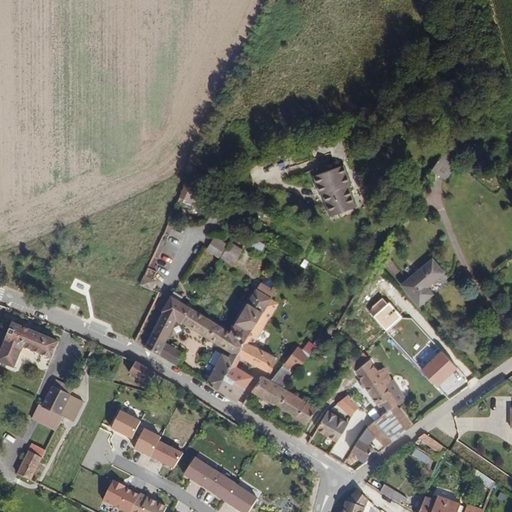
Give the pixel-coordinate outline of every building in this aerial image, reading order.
[(446,181),(458,163),(443,153),(431,171),(446,181)] [(347,182),(349,181),(343,163),(341,164),(347,182)] [(350,193),(347,182),(341,164),(316,172),(322,190),(325,200),(328,200),(331,209),(341,206),(342,209),(351,206),(347,194),(350,193)] [(313,172),(319,191),(322,190),(316,172),(313,172)] [(194,188),(198,187),(197,179),(186,182),(180,195),(188,199),(194,188)] [(331,209),(328,200),(325,200),(329,213),(342,209),(341,206),(331,209)] [(232,228),(228,234),(214,227),(208,238),(223,246),(224,242),(238,249),(245,235),(232,228)] [(253,246),(263,250),(266,244),(256,240),(253,246)] [(425,290),(442,275),(430,262),(401,288),(418,308),(431,297),(425,290)] [(153,280),(157,272),(148,267),(142,278),(139,285),(150,290),(155,281),(153,280)] [(276,300),(281,293),(266,284),(261,290),(269,296),(276,300)] [(278,301),(276,300),(269,296),(261,290),(233,332),(194,307),(196,304),(192,302),(190,304),(187,302),(183,299),(185,295),(178,290),(165,309),(166,310),(145,346),(152,350),(180,367),(187,356),(181,352),(182,349),(177,346),(175,348),(169,345),(184,320),(223,347),(238,357),(233,364),(225,359),(210,384),(240,402),(256,378),(244,371),(250,362),(269,372),(274,364),(272,362),(274,358),(255,347),(281,307),(275,305),(278,301)] [(51,364),(59,346),(13,325),(0,354),(0,365),(13,371),(22,351),(51,364)] [(298,366),(341,336),(335,334),(316,346),(311,340),(300,349),(293,345),(283,364),(295,371),(298,366)] [(437,387),(458,368),(442,351),(421,370),(437,387)] [(386,368),(379,373),(370,361),(354,373),(381,410),(385,406),(389,412),(402,437),(411,430),(397,405),(404,399),(395,380),(386,368)] [(285,389),(295,371),(283,364),(273,382),(285,389)] [(161,379),(139,366),(136,365),(130,376),(150,388),(151,387),(155,389),(161,379)] [(285,389),(273,382),(265,377),(255,394),(259,397),(309,426),(318,409),(285,389)] [(74,425),(88,398),(57,382),(43,408),(39,406),(32,421),(56,434),(64,419),(74,425)] [(260,409),(254,405),(259,397),(255,394),(248,407),(258,413),(260,409)] [(339,444),(351,422),(326,407),(314,429),(339,444)] [(394,444),(402,437),(389,412),(378,421),(394,444)] [(140,423),(119,413),(111,430),(132,440),(140,423)] [(394,444),(378,421),(369,428),(376,438),(385,450),(394,444)] [(292,434),(296,426),(291,423),(286,431),(292,434)] [(371,444),(376,438),(369,428),(359,441),(365,445),(367,442),(371,444)] [(162,438),(144,430),(135,450),(152,458),(160,442),(162,438)] [(432,440),(430,439),(424,435),(418,440),(427,446),(432,440)] [(375,451),(372,449),(373,446),(371,444),(367,442),(365,445),(359,441),(352,452),(360,457),(369,462),(380,454),(375,451)] [(183,453),(160,442),(152,458),(151,459),(174,470),(183,453)] [(426,465),(431,457),(416,448),(411,456),(426,465)] [(26,484),(41,455),(28,449),(14,477),(26,484)] [(214,471),(194,459),(184,475),(204,487),(214,471)] [(234,483),(214,471),(204,487),(224,499),(234,483)] [(392,499),(397,488),(373,476),(368,486),(392,499)] [(131,511),(140,496),(113,482),(103,501),(123,511),(131,511)] [(250,511),(258,499),(236,485),(225,502),(241,511),(250,511)] [(359,511),(363,500),(364,496),(349,491),(343,495),(336,511),(359,511)] [(166,511),(167,510),(140,496),(132,511),(166,511)] [(458,511),(460,505),(440,498),(438,503),(429,499),(427,508),(425,511),(458,511)]
